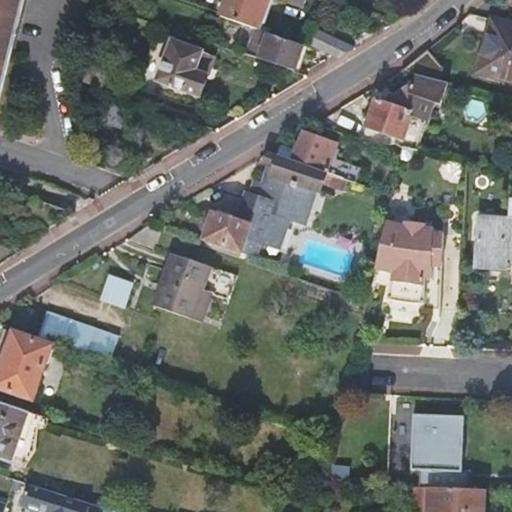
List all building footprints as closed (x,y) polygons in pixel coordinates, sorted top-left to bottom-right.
[(0,0),(0,102),(13,51),(17,52),(30,0),(0,0)] [(226,0),(220,18),(257,31),(267,0),(226,0)] [(511,25),(498,22),(493,20),(488,36),(477,73),(511,82),(511,25)] [(310,45),(338,59),(354,48),(317,30),(310,45)] [(303,47),(269,35),(261,59),(294,72),(303,47)] [(200,98),(213,58),(172,43),(158,83),(200,98)] [(111,77),(85,68),(80,83),(106,92),(111,77)] [(448,83),(416,75),(411,88),(407,86),(394,94),(390,104),(413,111),(412,116),(422,120),(429,116),(434,103),(440,105),(448,83)] [(403,139),(412,116),(413,111),(390,104),(377,99),(371,117),(379,120),(375,129),(403,139)] [(119,128),(125,112),(107,105),(100,121),(119,128)] [(367,126),(375,129),(379,120),(371,117),(367,126)] [(328,175),(345,181),(349,166),(334,160),(338,146),(304,135),(294,163),(328,175)] [(248,195),(240,221),(273,232),(274,228),(284,232),(288,221),(304,226),(309,212),(306,211),(313,192),(317,194),(320,195),(328,175),(294,163),(268,154),(265,165),(270,167),(274,169),(268,188),(263,186),(260,185),(256,198),(250,196),(248,195)] [(274,169),(270,167),(263,186),(268,188),(274,169)] [(254,183),(250,196),(256,198),(260,185),(254,183)] [(309,212),(317,194),(313,192),(306,211),(309,212)] [(511,195),(510,195),(509,220),(479,218),(476,267),(511,268),(511,195)] [(385,207),(387,199),(380,196),(378,206),(385,207)] [(17,224),(43,234),(74,215),(26,198),(17,224)] [(240,221),(215,213),(206,241),(254,256),(258,244),(268,247),(273,232),(240,221)] [(376,265),(375,270),(392,274),(386,299),(387,300),(389,300),(390,301),(392,301),(393,302),(395,302),(397,302),(398,303),(400,303),(401,303),(403,303),(404,304),(406,304),(408,304),(409,304),(411,304),(412,304),(414,304),(416,304),(417,304),(419,304),(421,304),(422,304),(424,304),(425,304),(427,304),(429,304),(429,303),(430,288),(441,269),(443,234),(432,233),(432,228),(424,228),(424,224),(404,222),(403,225),(386,221),(376,265)] [(277,250),(283,235),(273,232),(268,247),(277,250)] [(0,267),(22,254),(0,245),(0,267)] [(195,319),(211,268),(171,254),(155,306),(195,319)] [(439,310),(441,269),(430,288),(429,303),(439,310)] [(127,309),(136,284),(111,275),(102,301),(127,309)] [(43,340),(53,314),(50,313),(41,339),(43,340)] [(85,355),(113,364),(121,339),(53,314),(43,340),(85,355)] [(7,327),(5,327),(0,341),(0,354),(6,357),(0,375),(0,389),(33,400),(52,347),(6,330),(7,327)] [(26,426),(30,413),(0,402),(0,459),(14,464),(26,426)] [(411,470),(466,472),(468,418),(414,416),(412,447),(409,447),(409,452),(413,453),(411,470)] [(40,431),(26,426),(14,464),(27,468),(40,450),(40,431)] [(48,491),(26,485),(20,508),(33,511),(102,511),(103,509),(48,491)] [(483,511),(485,490),(414,487),(412,511),(483,511)]
